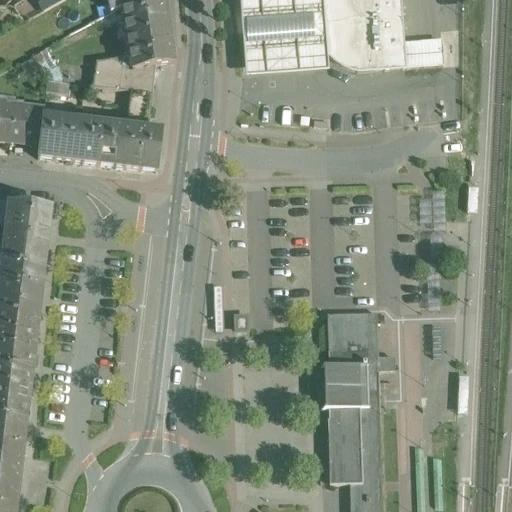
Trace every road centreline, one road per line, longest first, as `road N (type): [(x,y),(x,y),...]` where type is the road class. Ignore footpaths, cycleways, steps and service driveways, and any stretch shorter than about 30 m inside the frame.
road 1 (residential): [(112,228),(94,252),(77,411),(103,504)]
road 2 (tertiary): [(155,470),(185,214)]
road 3 (residential): [(194,149),(289,162),(382,159),(430,134)]
road 4 (tertiary): [(194,149),(198,0)]
road 5 (residential): [(112,228),(83,190),(0,176)]
